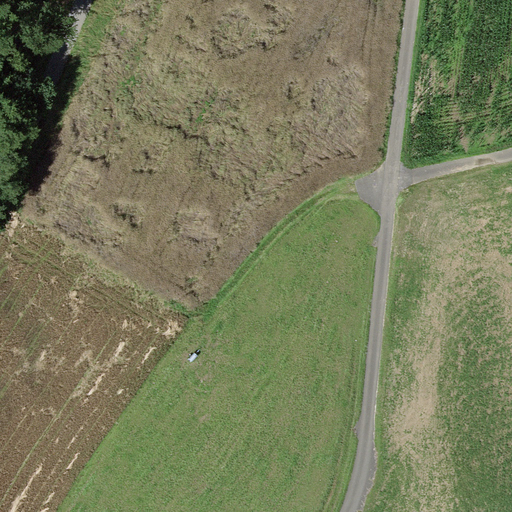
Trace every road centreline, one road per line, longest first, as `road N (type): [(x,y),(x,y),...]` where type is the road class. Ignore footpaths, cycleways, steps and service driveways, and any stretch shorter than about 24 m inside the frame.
road 1 (unclassified): [(395,179),(367,450),(352,511)]
road 2 (unclassified): [(0,179),(85,0)]
road 3 (unclassified): [(416,0),(395,179)]
